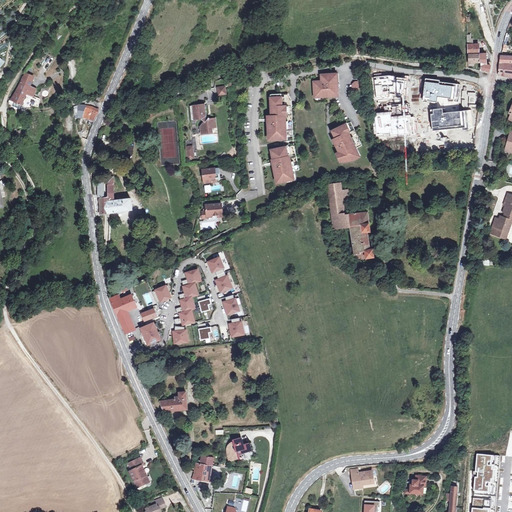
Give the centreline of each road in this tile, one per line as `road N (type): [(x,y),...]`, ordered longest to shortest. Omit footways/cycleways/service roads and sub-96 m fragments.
road 1 (track): [(133,511),(119,478),(16,338),(4,306),(39,213),(5,138),(5,98),(47,32),(82,0)]
road 2 (secondary): [(492,84),(443,430),(414,454),(325,468),(289,511)]
road 3 (secondary): [(199,511),(134,378),(98,277),(85,167),(104,106)]
road 4 (track): [(93,133),(122,110),(237,63),(270,0)]
road 5 (residential): [(266,79),(360,64),(492,84)]
road 6 (residential): [(266,79),(253,123),(260,191),(243,195)]
